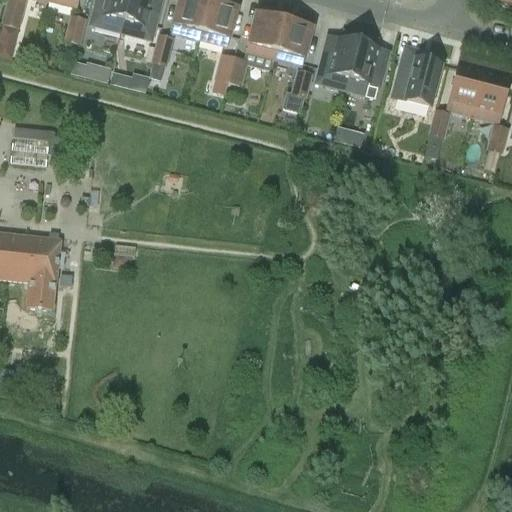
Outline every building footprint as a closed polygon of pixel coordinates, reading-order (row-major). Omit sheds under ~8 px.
[(26,3),(12,0),(6,0),(0,26),(0,27),(19,33),(26,3)] [(48,0),(48,3),(75,10),(77,0),(48,0)] [(97,0),(90,27),(120,35),(128,0),(97,0)] [(128,0),(120,35),(150,43),(160,0),(128,0)] [(180,0),(171,35),(198,42),(208,5),(195,1),(195,0),(180,0)] [(221,8),(208,5),(198,42),(225,49),(237,4),(223,0),(221,8)] [(256,17),(246,55),(260,58),(257,72),(267,75),(271,61),(273,62),(283,24),(256,17)] [(69,19),(63,44),(79,48),(85,23),(69,19)] [(297,28),(283,24),(273,62),(301,69),(312,23),(298,20),(297,28)] [(316,85),(345,93),(359,40),(342,35),(340,43),(327,40),(316,85)] [(157,38),(149,67),(152,67),(164,70),(166,71),(173,42),(157,38)] [(376,44),(359,40),(345,93),(362,98),(366,86),(378,89),(387,55),(374,52),(376,44)] [(13,53),(0,49),(0,64),(9,66),(13,53)] [(402,59),(392,101),(428,110),(439,69),(441,61),(428,58),(426,65),(402,59)] [(224,98),(227,86),(233,62),(222,59),(212,96),(224,98)] [(245,65),(233,62),(227,86),(239,89),(245,65)] [(81,81),(85,68),(72,65),(69,78),(81,81)] [(447,113),(472,119),(485,68),(473,65),(471,73),(458,69),(447,113)] [(149,81),(148,82),(160,85),(164,70),(152,67),(149,81)] [(485,68),(472,119),(497,126),(508,82),(495,79),(497,71),(485,68)] [(285,96),(281,112),(299,117),(303,101),(309,78),(298,75),(292,97),(285,96)] [(149,81),(132,77),(131,81),(112,76),(109,88),(145,97),(148,82),(149,81)] [(373,103),(376,92),(367,89),(364,100),(373,103)] [(441,141),(447,117),(436,114),(430,138),(441,141)] [(499,156),(505,133),(494,130),(487,153),(499,156)] [(336,135),(333,146),(345,149),(348,138),(336,135)] [(48,145),(12,142),(10,167),(45,171),(47,158),(48,145)] [(80,201),(80,208),(88,209),(89,201),(80,201)] [(0,282),(27,286),(25,312),(51,314),(54,289),(59,244),(0,237),(0,282)] [(113,256),(111,269),(125,271),(127,257),(113,256)] [(0,394),(20,397),(22,376),(0,373),(0,394)] [(59,401),(44,400),(43,411),(58,413),(59,401)]
